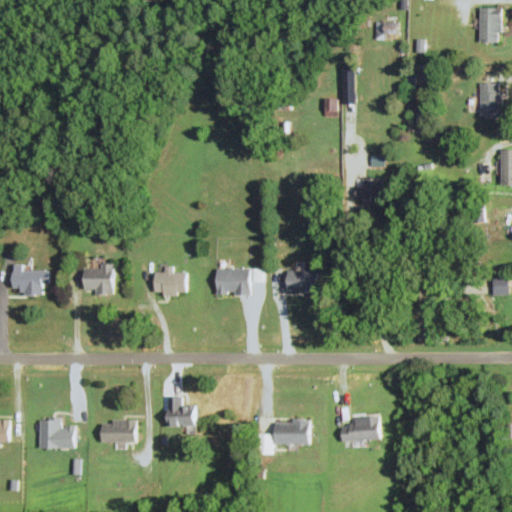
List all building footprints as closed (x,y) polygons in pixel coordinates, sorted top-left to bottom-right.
[(504,8),(482,8),(482,42),(504,42),(504,8)] [(400,21),(378,20),(377,39),(399,40),(400,21)] [(504,118),(504,83),(483,83),(483,118),(504,118)] [(340,116),(340,98),(326,98),(326,116),(340,116)] [(385,178),(364,178),(363,188),(358,188),(358,199),(363,199),(363,208),(384,209),(385,178)] [(115,293),(115,266),(87,266),(87,293),(115,293)] [(175,272),(175,266),(167,266),(167,272),(157,272),(157,294),(189,294),(189,272),(175,272)] [(252,269),(219,269),(219,294),(252,294),(252,269)] [(45,293),(45,284),(50,284),(50,271),(14,271),(14,293),(45,293)] [(319,292),(319,271),(289,271),(289,292),(319,292)] [(170,395),(170,425),(198,425),(198,404),(185,404),(185,395),(170,395)] [(382,439),(382,416),(356,416),(356,424),(345,424),(345,439),(382,439)] [(0,440),(11,441),(11,419),(0,418),(0,440)] [(42,418),(42,447),(68,447),(68,427),(63,427),(63,418),(42,418)] [(277,443),(312,443),(312,419),(277,419),(277,443)] [(138,441),(138,420),(104,420),(104,441),(138,441)]
